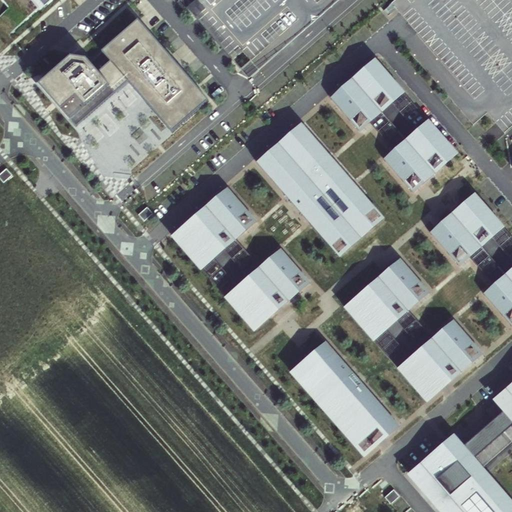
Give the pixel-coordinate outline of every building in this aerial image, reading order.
[(49,0),(0,0),(22,23),(49,0)] [(197,0),(187,9),(248,79),(339,0),(197,0)] [(511,0),(400,0),(393,6),(417,33),(402,46),(473,127),(486,115),(503,134),(511,126),(511,0)] [(209,103),(138,21),(89,65),(78,53),(40,87),(77,130),(129,85),(172,135),(209,103)] [(403,94),(376,61),(331,99),(360,132),(403,94)] [(457,155),(429,122),(385,160),(413,193),(457,155)] [(384,218),(302,125),(258,163),(339,257),(384,218)] [(0,179),(4,184),(13,176),(7,169),(0,175),(0,179)] [(256,222),(228,190),(193,220),(173,237),(192,259),(203,249),(213,261),(214,260),(224,251),(235,241),(256,222)] [(504,228),(475,195),(431,234),(459,267),(504,228)] [(153,215),(147,208),(138,216),(144,222),(153,215)] [(259,268),(235,241),(224,251),(248,278),(259,268)] [(213,261),(203,249),(192,259),(225,297),(238,286),(214,260),(213,261)] [(309,283),(280,250),(259,268),(248,278),(238,286),(225,297),(245,320),(256,310),(266,320),(278,310),(309,283)] [(429,294),(401,261),(346,308),(365,331),(376,321),(386,332),(429,294)] [(511,270),(484,295),(511,327),(511,270)] [(266,320),(256,310),(245,320),(255,330),(266,320)] [(386,332),(376,321),(365,331),(375,341),(386,332)] [(483,355),(454,322),(400,370),(419,392),(430,382),(439,393),(483,355)] [(399,427),(326,344),(308,361),(292,374),(365,456),(380,443),(399,427)] [(439,393),(430,382),(419,392),(428,403),(439,393)] [(511,387),(483,413),(492,423),(478,436),(463,449),(453,457),(444,447),(410,477),(440,511),(511,511),(511,501),(483,467),(499,454),(511,443),(511,387)] [(454,438),(444,447),(453,457),(463,449),(454,438)] [(400,497),(394,491),(385,498),(391,505),(400,497)]
